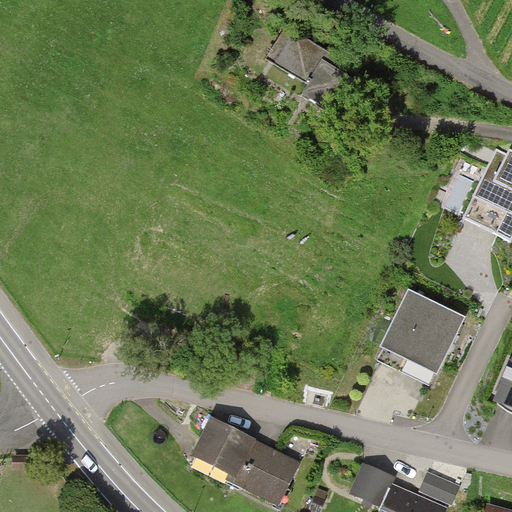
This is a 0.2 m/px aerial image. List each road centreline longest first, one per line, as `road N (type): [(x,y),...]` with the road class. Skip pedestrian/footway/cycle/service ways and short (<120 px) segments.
road 1 (residential): [(61,417),(111,387),(161,387),(511,469)]
road 2 (residential): [(337,0),(511,94)]
road 3 (primary): [(61,417),(142,511)]
